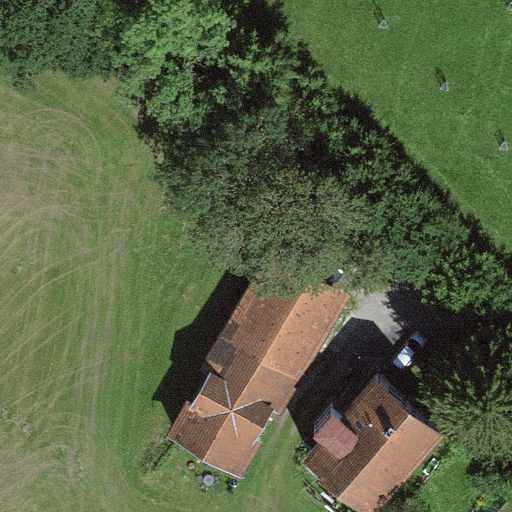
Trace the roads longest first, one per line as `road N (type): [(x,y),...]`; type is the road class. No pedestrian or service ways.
road 1 (track): [(173,0),(209,50),(511,372)]
road 2 (track): [(320,385),(260,495)]
